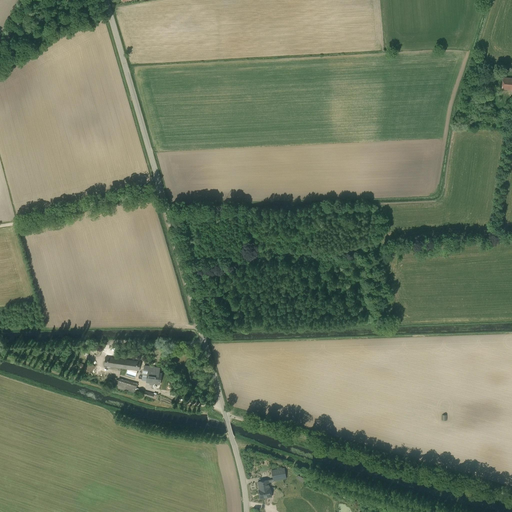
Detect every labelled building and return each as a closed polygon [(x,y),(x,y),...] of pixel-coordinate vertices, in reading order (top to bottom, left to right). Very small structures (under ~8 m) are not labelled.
[(511,78),(503,78),(502,89),(511,89),(511,78)] [(111,355),(111,358),(106,357),(104,366),(118,368),(118,371),(121,371),(122,371),(122,372),(124,372),(125,372),(125,369),(139,371),(141,362),(140,362),(140,360),(141,360),(141,359),(145,360),(146,356),(142,356),(138,357),(138,361),(129,360),(129,357),(119,356),(111,355)] [(92,372),(95,366),(87,362),(84,368),(82,372),(83,372),(82,375),(85,376),(86,374),(89,375),(91,372),(92,372)] [(144,366),(143,371),(148,371),(146,383),(150,383),(150,385),(152,385),(153,384),(160,385),(162,373),(159,373),(160,368),(144,366)] [(106,383),(108,378),(99,375),(97,380),(106,383)] [(119,378),(118,380),(116,379),(117,378),(114,377),(113,380),(109,379),(108,384),(116,387),(116,388),(126,391),(126,390),(135,393),(134,394),(137,395),(138,394),(143,395),(142,396),(157,400),(159,395),(157,395),(157,393),(154,393),(154,394),(148,392),(149,392),(147,391),(146,392),(136,389),(138,384),(119,378)] [(271,470),(273,480),(268,480),(258,482),(259,490),(270,488),(269,483),(273,482),(273,481),(286,479),(284,468),(271,470)] [(302,483),(305,480),(299,474),(296,477),(302,483)] [(270,488),(259,490),(260,499),(272,497),(270,488)]
